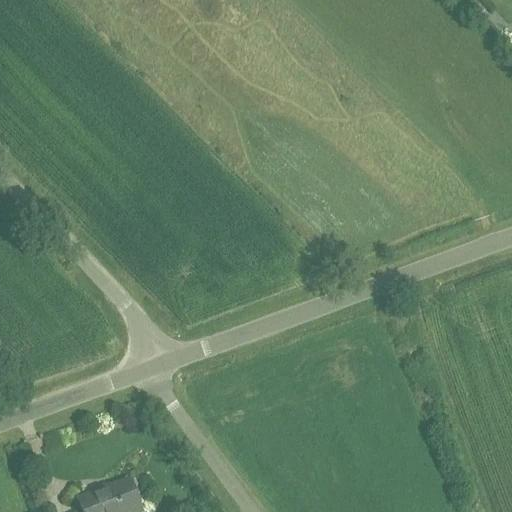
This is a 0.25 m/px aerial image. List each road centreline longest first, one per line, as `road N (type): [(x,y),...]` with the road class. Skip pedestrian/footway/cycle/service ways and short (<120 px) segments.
road 1 (unclassified): [(154,366),(511,237)]
road 2 (unclassified): [(154,366),(126,309),(0,178)]
road 3 (unclassified): [(250,511),(170,403),(154,366)]
road 4 (unclassified): [(0,424),(154,366)]
